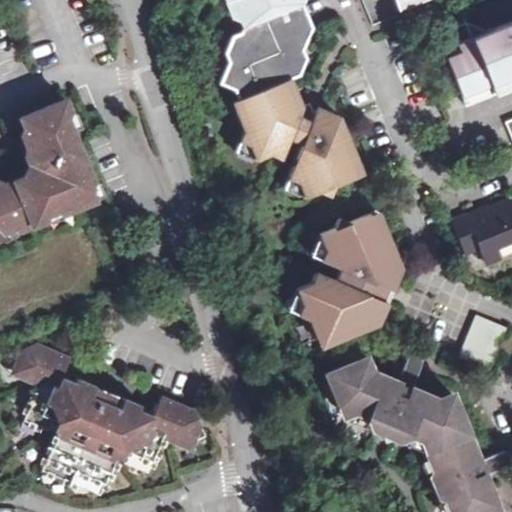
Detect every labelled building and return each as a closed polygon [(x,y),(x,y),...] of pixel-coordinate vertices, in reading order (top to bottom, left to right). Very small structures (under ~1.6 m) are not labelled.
[(247,95),(280,81),(287,78),(292,76),(288,68),(296,65),(307,43),(299,22),(303,20),(297,6),(301,5),(298,0),(241,0),(244,6),(238,14),(242,26),(236,42),(239,51),(230,54),(218,83),(247,95)] [(395,0),(400,11),(426,0),(395,0)] [(455,0),(459,10),(483,0),(455,0)] [(511,22),(485,33),(471,38),(464,23),(459,10),(430,22),(464,108),(511,87),(511,22)] [(471,38),(485,33),(464,23),(471,38)] [(280,81),(247,95),(239,98),(242,107),(235,110),(243,132),(239,142),(249,146),(254,162),(271,156),(281,160),(286,151),(281,141),(290,138),(301,144),(287,178),(297,182),(303,198),(319,192),(329,196),(332,187),(360,176),(341,130),(335,127),(337,122),(330,118),(313,112),(312,116),(301,111),(298,103),(296,101),(290,86),(280,81)] [(0,235),(0,236),(0,234),(0,231),(18,224),(23,226),(43,219),(44,213),(59,208),(60,211),(91,198),(87,185),(90,179),(67,122),(69,113),(63,99),(21,118),(24,126),(22,134),(27,146),(26,151),(26,155),(27,157),(30,160),(23,176),(2,184),(0,184),(0,235)] [(476,248),(482,261),(497,255),(494,247),(511,239),(511,196),(464,215),(463,212),(448,217),(463,254),(476,248)] [(377,218),(371,220),(367,214),(347,222),(337,218),(334,227),(319,234),(324,246),(320,259),(329,263),(335,261),(338,268),(333,279),(326,282),(323,276),(313,273),(309,283),(296,287),(302,303),(297,314),(309,319),(317,339),(324,336),(327,344),(363,331),(369,319),(379,322),(385,308),(376,303),(377,300),(383,287),(392,290),(400,269),(391,269),(394,257),(377,218)] [(0,352),(141,298),(126,257),(110,217),(0,260),(0,352)] [(506,327),(474,314),(473,318),(457,355),(488,368),(504,331),(506,327)] [(38,385),(34,396),(45,401),(41,412),(56,420),(55,425),(58,433),(47,458),(58,463),(53,473),(86,488),(92,477),(102,482),(114,458),(122,457),(126,450),(141,455),(146,445),(158,450),(164,438),(181,445),(204,435),(192,409),(170,399),(157,404),(152,414),(120,401),(121,397),(76,379),(74,382),(60,376),(64,367),(57,351),(38,344),(33,343),(30,344),(10,352),(19,376),(38,385)] [(396,380),(370,369),(365,357),(326,373),(343,417),(354,413),(366,418),(371,428),(378,431),(381,425),(395,431),(392,438),(400,441),(409,437),(420,442),(431,470),(428,477),(436,499),(444,502),(448,511),(499,511),(494,499),(484,474),(493,470),(507,464),(511,457),(510,451),(502,449),(481,458),(477,459),(451,393),(437,398),(411,387),(414,382),(421,362),(418,356),(412,354),(407,355),(398,374),(396,380)] [(45,401),(34,396),(24,420),(47,430),(55,425),(56,420),(41,412),(45,401)] [(122,457),(114,458),(147,472),(158,450),(146,445),(141,455),(126,450),(122,457)] [(53,473),(58,463),(47,458),(42,468),(53,473)] [(92,477),(86,488),(97,493),(102,482),(92,477)]
